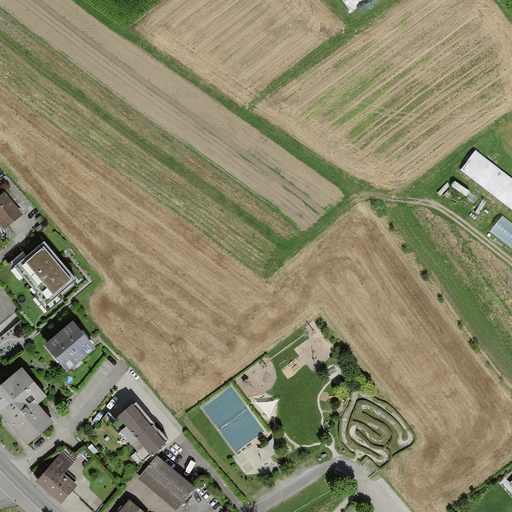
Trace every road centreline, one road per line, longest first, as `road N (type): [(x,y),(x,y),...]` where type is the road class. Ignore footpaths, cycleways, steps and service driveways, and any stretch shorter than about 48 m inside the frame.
road 1 (residential): [(398,511),(362,472),(336,461),(256,511)]
road 2 (track): [(511,267),(439,207),(379,195)]
